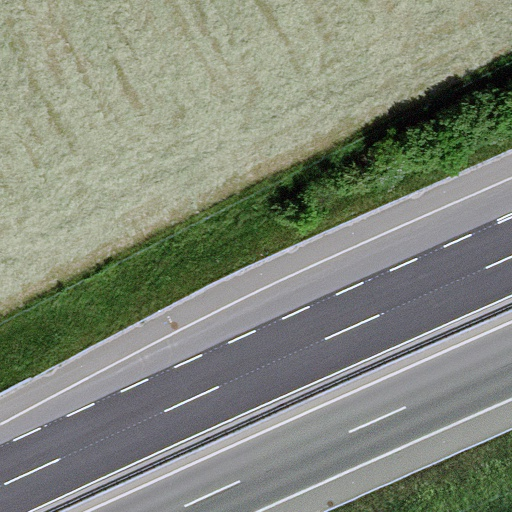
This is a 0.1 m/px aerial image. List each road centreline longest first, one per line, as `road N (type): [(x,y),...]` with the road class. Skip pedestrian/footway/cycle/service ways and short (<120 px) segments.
road 1 (motorway): [(511,256),(0,485)]
road 2 (motorway): [(170,511),(511,359)]
